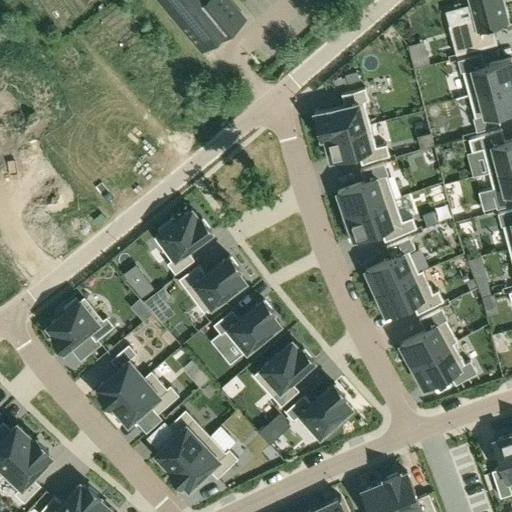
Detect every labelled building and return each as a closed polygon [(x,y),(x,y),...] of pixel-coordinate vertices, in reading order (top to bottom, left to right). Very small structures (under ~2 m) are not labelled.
[(161,0),(202,49),(219,35),(222,38),(245,18),(229,0),(161,0)] [(465,0),(471,18),(444,25),(451,52),(492,41),(487,24),(502,20),(497,0),(465,0)] [(482,52),(458,59),(461,71),(462,71),(469,94),(511,83),(511,57),(485,64),(482,52)] [(511,83),(469,94),(469,97),(475,117),(473,117),(477,131),(501,125),(497,113),(511,108),(511,83)] [(345,104),(314,112),(320,136),(370,123),(364,100),(369,99),(365,86),(345,91),(341,92),(345,104)] [(370,123),(320,136),(321,137),(325,136),(331,159),(359,152),(362,164),(364,163),(390,155),(387,143),(376,146),(370,123)] [(502,129),(469,138),(472,151),(483,148),(489,170),(489,171),(511,164),(511,138),(505,141),(502,129)] [(364,181),(338,190),(346,213),(341,215),(341,216),(394,197),(387,175),(388,174),(384,162),(360,169),(364,181)] [(493,186),(479,190),(483,209),(496,205),(497,207),(511,203),(511,164),(489,171),(493,186)] [(394,197),(341,216),(350,239),(381,228),(385,240),(417,227),(413,216),(402,219),(394,197)] [(511,207),(498,212),(500,221),(502,221),(508,245),(509,247),(511,246),(511,207)] [(160,231),(154,236),(171,259),(167,262),(175,272),(194,258),(187,248),(201,238),(212,230),(203,219),(202,217),(200,218),(192,208),(173,222),(171,219),(158,228),(160,231)] [(392,256),(366,267),(376,290),(423,269),(418,270),(409,250),(415,247),(410,236),(387,244),(392,256)] [(198,263),(179,277),(204,311),(246,280),(238,269),(240,268),(231,256),(230,254),(205,272),(198,263)] [(423,269),(376,290),(386,313),(412,302),(417,313),(444,300),(438,288),(433,291),(423,269)] [(145,275),(132,284),(142,296),(154,287),(145,275)] [(488,280),(477,283),(482,296),(491,293),(488,280)] [(164,284),(145,299),(152,308),(165,298),(171,294),(164,284)] [(66,310),(48,325),(55,335),(54,336),(55,338),(64,349),(88,331),(96,340),(114,325),(107,315),(103,318),(85,295),(79,300),(76,297),(64,307),(66,310)] [(232,308),(213,323),(221,333),(225,329),(243,352),(280,322),(272,312),(274,311),(263,298),(240,317),(232,308)] [(425,328),(401,342),(413,364),(458,339),(446,318),(448,318),(442,306),(419,318),(425,328)] [(264,364),(253,374),(281,405),(299,389),(291,380),(314,360),(312,358),(303,347),(301,348),(292,339),(264,364)] [(458,339),(413,364),(425,386),(449,372),(455,383),(477,371),(470,359),(465,362),(454,342),(458,340),(458,339)] [(118,367),(97,386),(101,391),(99,392),(111,405),(113,404),(145,376),(129,358),(137,352),(129,343),(111,358),(118,367)] [(145,376),(113,404),(128,422),(150,404),(157,413),(179,394),(170,384),(167,387),(152,369),(145,376)] [(303,393),(285,409),(293,418),(297,415),(317,437),(322,432),(325,435),(337,424),(334,422),(352,406),(344,396),(345,395),(344,393),(334,382),(323,391),(311,402),(303,393)] [(176,433),(156,452),(159,456),(158,458),(168,469),(170,468),(172,470),(210,434),(186,408),(168,424),(176,433)] [(279,411),(258,430),(270,443),(290,423),(279,411)] [(0,474),(34,439),(17,422),(12,428),(0,440),(0,474)] [(504,465),(492,469),(501,496),(511,492),(511,490),(510,483),(511,482),(511,430),(494,436),(504,465)] [(172,470),(171,472),(182,484),(184,482),(189,487),(209,468),(217,477),(238,457),(229,447),(226,450),(210,434),(172,470)] [(34,439),(0,474),(0,476),(2,474),(19,490),(16,493),(24,501),(41,484),(32,476),(51,455),(47,451),(48,449),(36,437),(35,439),(34,439)] [(407,469),(385,478),(398,511),(436,511),(429,492),(418,496),(407,469)] [(372,511),(398,511),(385,478),(362,487),(372,511)] [(53,495),(38,511),(85,511),(99,497),(99,496),(100,495),(87,483),(86,485),(80,481),(62,502),(53,495)] [(325,511),(348,511),(341,495),(321,505),(325,511)] [(99,497),(85,511),(117,511),(99,497)]
